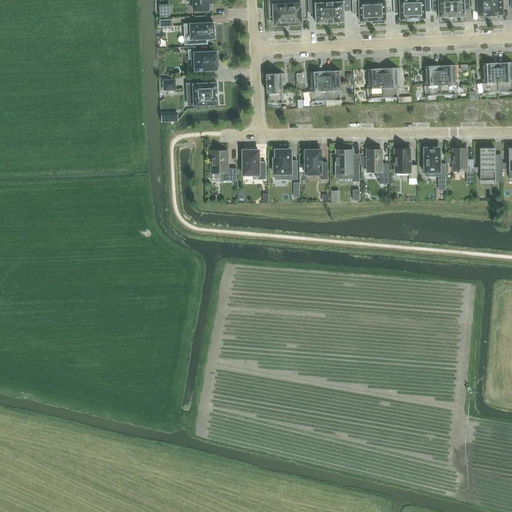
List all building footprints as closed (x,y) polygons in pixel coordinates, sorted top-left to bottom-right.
[(188,0),(189,4),(194,3),(194,11),(208,10),(210,10),(210,3),(212,3),(211,0),(188,0)] [(274,26),(288,25),(286,0),(267,0),(268,20),(274,20),(274,26)] [(306,0),(286,0),(288,25),(301,24),(301,18),(307,18),(306,0)] [(316,24),(330,23),(329,0),(308,0),(309,13),(316,13),(316,24)] [(329,0),(330,23),(344,22),(344,12),(351,11),(350,0),(329,0)] [(360,22),(373,21),(371,0),(351,0),(353,14),(359,14),(360,22)] [(371,0),(373,21),(386,20),(385,13),(392,13),(391,0),(371,0)] [(407,21),(413,21),(411,0),(393,0),(394,14),(400,14),(400,20),(407,19),(407,21)] [(411,0),(413,21),(418,21),(418,19),(425,18),(425,12),(431,12),(430,0),(411,0)] [(452,18),(450,0),(432,0),(433,12),(439,12),(439,18),(448,17),(448,18),(452,18)] [(450,0),(452,18),(455,18),(455,17),(464,17),(464,10),(470,10),(469,0),(450,0)] [(485,17),(490,16),(489,0),(471,0),(472,7),(480,7),(480,16),(485,15),(485,17)] [(508,0),(489,0),(490,16),(496,16),(496,15),(503,15),(502,8),(508,7),(508,0)] [(191,44),(185,44),(185,45),(207,44),(207,39),(215,39),(214,23),(184,24),(184,35),(190,35),(191,44)] [(192,59),(193,69),(196,69),(196,70),(216,69),(216,68),(218,68),(217,54),(215,54),(215,53),(205,53),(205,50),(195,51),(195,59),(192,59)] [(511,62),(497,63),(499,93),(511,92),(511,74),(511,63),(511,62)] [(481,94),(499,93),(497,63),(479,64),(479,65),(483,64),(484,83),(481,84),(483,93),(481,93),(481,94)] [(439,66),(441,96),(459,95),(459,94),(456,94),(457,85),(455,85),(454,66),(457,66),(457,65),(439,66)] [(423,97),(441,96),(439,66),(422,67),(422,68),(425,67),(426,86),(424,86),(426,96),(423,96),(423,97)] [(382,69),(383,99),(401,98),(401,97),(399,97),(400,87),(397,88),(396,69),(400,68),(382,69)] [(366,99),(383,99),(382,69),(364,69),(364,70),(368,70),(369,89),(366,89),(368,99),(366,99)] [(324,71),(326,101),(344,100),(341,100),(342,90),(340,90),(339,71),(342,71),(342,70),(324,71)] [(308,102),(326,101),(324,71),(307,72),(307,73),(310,73),(311,92),(309,92),(311,101),(308,101),(308,102)] [(267,74),(268,104),(286,103),(284,103),(285,93),(282,93),(281,74),(285,74),(285,73),(267,74)] [(175,80),(163,81),(164,91),(176,90),(175,80)] [(193,84),(187,84),(187,91),(193,91),(194,106),(218,105),(217,83),(193,84)] [(425,163),(423,163),(423,170),(425,170),(425,172),(425,176),(438,176),(445,176),(445,173),(445,165),(445,164),(439,164),(439,149),(436,149),(436,146),(427,147),(427,149),(425,149),(425,163)] [(336,150),(336,177),(352,177),(353,181),(359,181),(359,164),(353,164),(353,150),(345,150),(345,148),(337,148),(337,150),(336,150)] [(367,150),(367,172),(377,172),(377,178),(389,178),(388,164),(381,164),(381,150),(380,150),(380,148),(373,148),(373,150),(367,150)] [(481,181),(481,177),(495,176),(495,184),(495,182),(502,182),(502,159),(495,159),(495,148),(480,148),(480,181),(481,181)] [(243,151),(243,175),(258,175),(258,179),(266,179),(266,162),(259,162),(259,151),(257,151),(257,149),(250,149),(250,151),(243,151)] [(274,161),(272,161),(272,171),(274,171),(282,171),(282,179),(297,179),(297,165),(290,165),(290,150),(288,150),(288,149),(278,149),(278,151),(276,151),(276,159),(274,159),(274,161)] [(395,149),(395,173),(409,173),(409,179),(417,178),(417,165),(410,165),(410,149),(395,149)] [(467,160),(467,149),(453,149),(453,171),(466,171),(466,173),(473,173),(473,159),(467,160)] [(305,150),(305,174),(321,174),(321,180),(328,180),(328,162),(321,162),(321,150),(305,150)] [(211,151),(211,173),(223,173),(223,181),(237,181),(237,168),(228,168),(228,151),(211,151)] [(342,197),(342,186),(333,185),(333,196),(342,197)]
